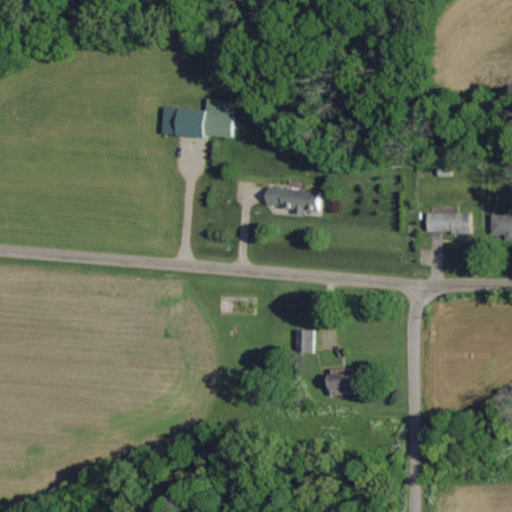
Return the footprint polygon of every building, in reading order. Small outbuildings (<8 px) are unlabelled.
[(166,108),(164,135),(234,139),(236,101),(209,99),(208,111),(166,108)] [(323,192),(271,186),(269,208),(320,214),(323,192)] [(430,233),(473,234),(473,214),(430,213),(430,233)] [(511,215),(494,215),(494,238),(511,238),(511,215)] [(298,353),(315,354),(316,331),(299,331),(298,353)] [(356,375),(333,375),(333,396),(356,396),(356,375)]
